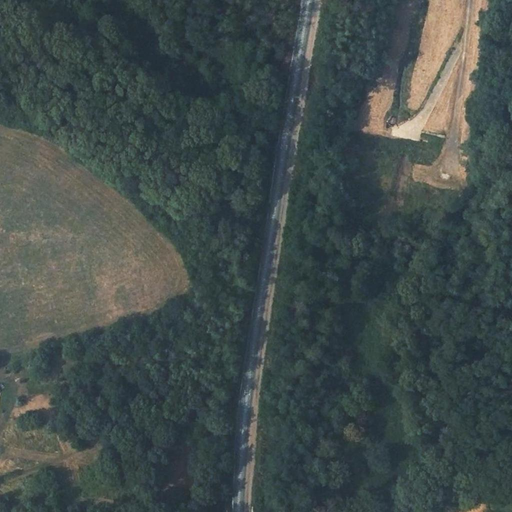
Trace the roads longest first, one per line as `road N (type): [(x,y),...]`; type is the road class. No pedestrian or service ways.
road 1 (track): [(511,441),(467,405),(456,375),(452,332),(468,230),(453,138),(469,0)]
road 2 (track): [(511,450),(439,485),(341,511)]
